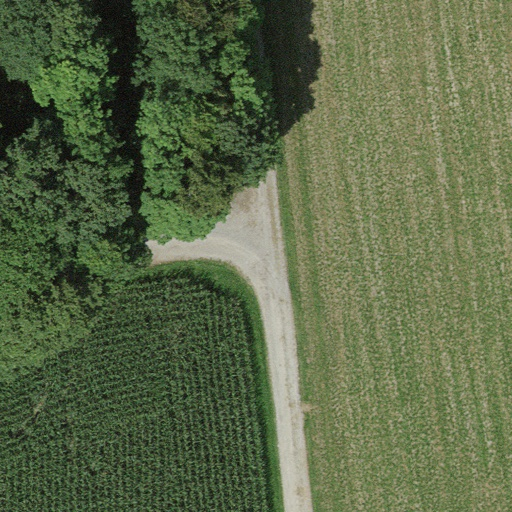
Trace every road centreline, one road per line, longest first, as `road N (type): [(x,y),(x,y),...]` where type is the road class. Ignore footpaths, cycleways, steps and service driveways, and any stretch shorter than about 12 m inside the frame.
road 1 (track): [(0,288),(267,243),(298,511)]
road 2 (track): [(267,243),(242,0)]
